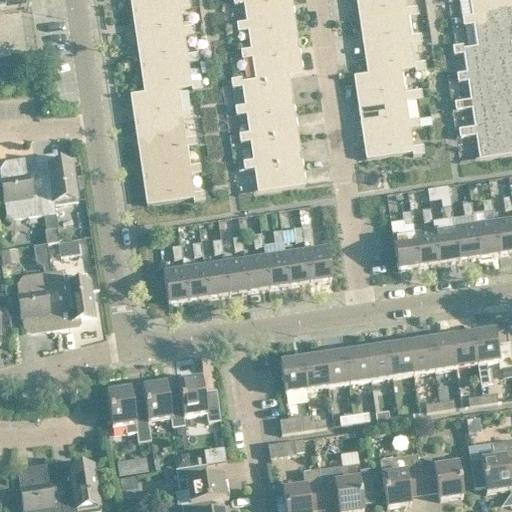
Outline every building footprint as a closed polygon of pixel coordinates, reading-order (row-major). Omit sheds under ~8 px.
[(0,0),(0,14),(26,11),(24,0),(0,0)] [(179,4),(178,0),(129,0),(132,15),(179,8),(180,12),(190,11),(188,2),(179,4)] [(294,22),(290,0),(250,0),(244,1),(243,0),(232,0),(233,8),(243,6),(246,25),(247,29),(294,22)] [(406,12),(404,0),(355,0),(359,24),(407,17),(407,21),(417,19),(416,11),(406,12)] [(511,17),(511,0),(458,0),(459,2),(469,1),(472,19),(472,23),(511,17)] [(183,31),(180,12),(179,8),(132,15),(136,42),(183,35),(184,39),(194,38),(193,30),(183,31)] [(410,39),(407,21),(407,17),(359,24),(363,51),(411,44),(411,48),(421,47),(420,38),(410,39)] [(511,46),(511,17),(472,23),(472,19),(462,21),(463,29),(473,28),(476,50),(477,52),(510,47),(511,46)] [(298,49),(295,26),(294,22),(247,29),(246,25),(236,27),(237,35),(247,34),(250,52),(251,56),(298,49)] [(187,58),(184,39),(183,35),(136,42),(140,69),(187,62),(188,67),(198,65),(197,57),(187,58)] [(414,67),(411,48),(411,44),(363,51),(367,77),(401,72),(401,74),(414,72),(415,76),(425,74),(424,66),(414,67)] [(511,73),(511,57),(510,47),(477,52),(476,50),(463,52),(463,49),(452,50),(453,59),(463,57),(466,76),(466,80),(511,73)] [(303,78),(299,52),(298,49),(251,56),(250,52),(240,54),(242,62),(252,61),(255,83),(289,78),(289,80),(303,78)] [(191,86),(188,67),(187,62),(140,69),(144,96),(178,91),(178,93),(191,91),(192,94),(202,93),(201,84),(191,86)] [(405,96),(401,74),(401,72),(367,77),(353,80),(357,108),(405,101),(405,104),(415,103),(414,95),(405,96)] [(511,101),(511,73),(466,80),(466,76),(456,78),(458,86),(467,85),(470,103),(471,107),(511,101)] [(293,106),(289,80),(289,78),(255,83),(241,85),(241,82),(231,83),(232,92),(242,90),(245,109),(245,113),(293,106)] [(181,115),(178,93),(178,91),(144,96),(130,98),(134,126),(182,119),(183,123),(192,122),(191,114),(181,115)] [(409,123),(405,104),(405,101),(357,108),(362,137),(410,130),(410,132),(419,131),(418,122),(409,123)] [(511,129),(511,101),(471,107),(470,103),(454,106),(455,114),(471,112),(474,131),(475,135),(511,129)] [(249,140),(297,133),(293,106),(245,113),(245,109),(235,111),(236,119),(246,118),(249,136),(249,140)] [(185,142),(183,123),(182,119),(134,126),(138,154),(186,146),(187,151),(196,149),(195,141),(185,142)] [(511,157),(511,129),(475,135),(474,131),(458,133),(459,141),(476,139),(479,163),(511,157)] [(413,151),(410,132),(410,130),(362,137),(366,163),(412,156),(413,159),(424,158),(422,150),(413,151)] [(301,161),(297,133),(249,140),(249,136),(239,138),(240,146),(250,145),(253,164),(253,168),(301,161)] [(189,169),(187,151),(186,146),(138,154),(142,181),(190,174),(191,178),(200,176),(199,168),(189,169)] [(45,161),(33,163),(42,220),(56,218),(55,210),(77,207),(71,165),(57,168),(55,170),(49,171),(47,163),(45,161)] [(258,196),(305,189),(301,161),(253,168),(253,164),(243,165),(244,174),(254,172),(258,196)] [(42,220),(33,163),(21,165),(19,167),(20,172),(13,173),(12,169),(1,171),(0,172),(0,178),(6,218),(14,224),(42,220)] [(194,197),(191,178),(190,174),(142,181),(146,209),(193,202),(193,205),(204,204),(203,195),(194,197)] [(511,202),(511,200),(503,201),(505,214),(511,212),(511,202)] [(491,203),(483,204),(485,217),(493,215),(491,203)] [(471,206),(462,207),(464,220),(473,218),(471,206)] [(450,209),(442,210),(444,223),(452,221),(450,209)] [(430,212),(421,213),(423,226),(432,225),(430,212)] [(409,215),(401,216),(403,229),(411,228),(409,215)] [(444,223),(432,225),(433,234),(438,268),(459,265),(453,231),(452,221),(444,223)] [(511,257),(511,221),(494,224),(500,259),(511,257)] [(500,259),(494,224),(474,227),(479,262),(500,259)] [(479,262),(474,227),(453,231),(459,265),(479,262)] [(310,231),(301,232),(303,245),(311,244),(310,231)] [(303,245),(301,232),(293,233),(295,246),(303,245)] [(56,233),(45,234),(47,248),(58,247),(56,233)] [(438,268),(433,234),(413,237),(418,272),(438,268)] [(283,248),(281,235),(273,237),(274,249),(283,248)] [(418,272),(413,237),(392,240),(397,274),(418,272)] [(254,252),(263,251),(261,238),(253,240),(254,252)] [(241,241),(232,243),(234,255),(243,254),(241,241)] [(222,257),(221,244),(212,246),(214,258),(222,257)] [(202,260),(200,247),(192,248),(193,261),(202,260)] [(59,334),(51,277),(47,248),(33,250),(35,266),(42,271),(43,278),(22,281),(16,289),(23,334),(26,336),(37,334),(36,330),(43,329),(44,334),(47,336),(59,334)] [(174,264),(182,263),(180,250),(172,252),(174,264)] [(331,285),(326,250),(305,253),(310,288),(331,285)] [(310,288),(305,253),(285,256),(290,291),(310,288)] [(290,291),(285,256),(264,259),(270,294),(290,291)] [(270,294),(264,259),(244,262),(249,297),(270,294)] [(249,297),(244,262),(224,265),(229,300),(249,297)] [(229,300),(224,265),(203,268),(208,303),(229,300)] [(208,303),(203,268),(183,271),(188,306),(208,303)] [(188,306),(183,271),(162,274),(168,309),(188,306)] [(64,275),(51,277),(59,334),(70,332),(72,329),(71,322),(77,321),(80,323),(94,321),(88,279),(65,283),(64,275)] [(511,370),(511,363),(509,347),(496,349),(494,334),(473,338),(477,370),(481,391),(493,389),(490,374),(488,374),(487,368),(498,366),(499,372),(511,370)] [(477,370),(473,338),(451,341),(456,373),(477,370)] [(456,373),(451,341),(430,344),(435,376),(456,373)] [(435,376),(430,344),(408,347),(413,379),(435,376)] [(413,379),(408,347),(387,350),(392,382),(413,379)] [(392,382),(387,350),(365,354),(370,386),(392,382)] [(370,386),(365,354),(344,357),(349,389),(370,386)] [(349,389),(344,357),(322,360),(327,392),(349,389)] [(327,392),(322,360),(301,363),(306,395),(327,392)] [(306,395),(301,363),(279,366),(284,398),(306,395)] [(197,380),(177,382),(181,405),(183,421),(184,421),(206,418),(207,426),(220,424),(216,400),(204,401),(201,382),(197,383),(197,380)] [(161,385),(141,388),(145,411),(148,427),(171,423),(172,432),(185,430),(184,421),(183,421),(181,405),(169,407),(166,388),(162,388),(161,385)] [(138,447),(150,445),(148,427),(145,411),(133,412),(130,393),(126,393),(126,390),(106,393),(112,432),(124,430),(126,439),(136,437),(138,447)] [(496,398),(482,400),(484,409),(497,407),(496,398)] [(484,409),(482,400),(467,402),(469,411),(484,409)] [(453,404),(438,407),(439,415),(455,413),(453,404)] [(439,415),(438,407),(425,409),(426,417),(439,415)] [(398,430),(397,421),(389,422),(388,416),(375,418),(377,433),(398,430)] [(368,417),(353,420),(355,428),(369,426),(368,417)] [(412,419),(397,421),(398,430),(413,427),(412,419)] [(312,434),(311,426),(310,420),(279,424),(281,439),(312,434)] [(355,428),(353,420),(339,422),(340,430),(355,428)] [(325,424),(311,426),(312,434),(326,432),(325,424)] [(295,459),(293,445),(267,449),(270,463),(295,459)] [(481,464),(470,465),(474,493),(485,491),(486,498),(510,494),(508,485),(511,484),(511,445),(493,448),(495,462),(481,464)] [(409,500),(423,498),(419,473),(417,459),(379,464),(381,479),(381,478),(386,511),(389,511),(410,509),(409,500)] [(99,511),(93,469),(82,470),(78,471),(76,474),(71,475),(70,469),(67,467),(54,469),(61,511),(99,511)] [(433,471),(419,473),(423,498),(437,496),(438,505),(462,501),(457,467),(433,471)] [(61,511),(54,469),(42,471),(39,475),(40,479),(34,480),(33,475),(20,477),(18,480),(22,511),(61,511)] [(202,482),(200,469),(175,473),(179,496),(187,495),(189,507),(206,505),(228,502),(225,482),(222,483),(222,479),(202,482)] [(357,469),(318,474),(323,511),(328,511),(338,511),(362,511),(374,509),(369,473),(358,475),(357,469)] [(323,511),(318,474),(303,476),(305,489),(282,493),(285,511),(323,511)]
